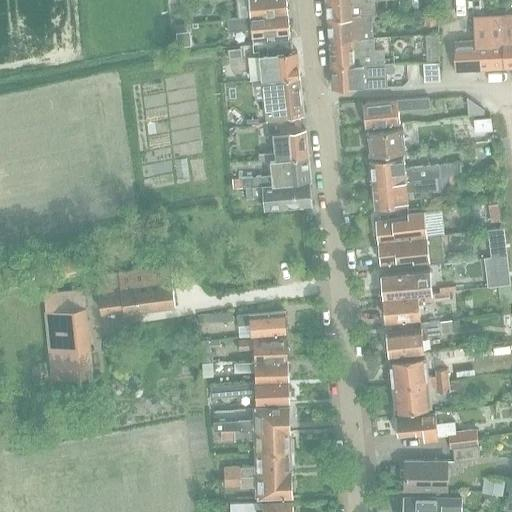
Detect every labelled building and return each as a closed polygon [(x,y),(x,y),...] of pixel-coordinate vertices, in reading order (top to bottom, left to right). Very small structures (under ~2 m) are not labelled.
[(237,0),(240,18),(251,16),(287,13),(285,0),(237,0)] [(327,0),(329,17),(373,14),(377,13),(375,0),(327,0)] [(240,18),(228,19),(228,29),(247,27),(247,22),(252,22),(254,44),(291,40),(291,39),(290,39),(287,13),(251,16),(240,18)] [(373,14),(329,17),(330,41),(360,40),(374,39),(374,27),(373,14)] [(511,16),(475,18),(476,40),(488,39),(499,38),(501,67),(511,66),(511,16)] [(439,62),(438,34),(426,35),(427,62),(439,62)] [(499,38),(488,39),(489,68),(501,67),(499,38)] [(360,40),(330,41),(332,68),(360,66),(360,63),(376,62),(385,62),(385,49),(375,50),(374,39),(360,40)] [(489,68),(488,39),(476,40),(478,69),(489,68)] [(291,40),(254,44),(255,51),(260,51),(261,54),(260,54),(263,80),(300,76),(297,50),(292,51),(291,40)] [(466,69),(465,40),(453,41),(455,70),(466,69)] [(478,69),(476,40),(465,40),(466,69),(478,69)] [(440,80),(439,62),(427,62),(423,63),(424,81),(440,80)] [(360,66),(332,68),(334,87),(382,86),(381,69),(355,70),(355,68),(360,68),(360,66)] [(300,76),(263,80),(266,117),(304,113),(300,76)] [(367,126),(377,125),(403,122),(400,122),(398,106),(413,105),(415,102),(415,97),(365,102),(367,126)] [(491,116),(474,117),(475,130),(491,129),(491,116)] [(260,160),(268,159),(270,159),(308,156),(306,129),(302,129),(300,119),(279,121),(263,123),(264,133),(274,132),(276,151),(259,152),(260,160)] [(403,122),(377,125),(378,129),(368,130),(370,154),(406,151),(403,122)] [(371,159),(373,183),(441,175),(448,174),(448,175),(460,174),(459,161),(405,167),(403,155),(371,159)] [(242,177),(242,179),(233,180),(233,187),(246,186),(246,188),(311,182),(308,156),(270,159),(272,175),(262,176),(261,175),(242,177)] [(441,175),(373,183),(376,207),(409,203),(407,191),(413,190),(414,191),(449,188),(448,175),(448,174),(441,175)] [(311,182),(246,188),(247,198),(254,198),(253,195),(263,194),(265,208),(313,204),(311,182)] [(376,219),(379,240),(411,237),(414,237),(426,236),(442,234),(442,231),(426,233),(424,215),(376,219)] [(502,235),(493,235),(493,254),(503,254),(502,235)] [(426,236),(414,237),(411,237),(379,240),(381,263),(413,260),(413,263),(429,262),(426,236)] [(54,260),(57,279),(81,275),(78,256),(54,260)] [(169,264),(96,275),(102,312),(124,309),(124,311),(175,304),(169,264)] [(430,268),(416,269),(382,273),(384,297),(418,293),(418,292),(423,292),(432,291),(432,288),(430,268)] [(43,292),(45,310),(51,378),(92,374),(84,288),(43,292)] [(432,288),(432,291),(423,292),(424,304),(449,301),(448,292),(434,294),(433,288),(432,288)] [(418,293),(384,297),(387,320),(421,316),(418,293)] [(237,315),(237,320),(237,322),(249,321),(251,336),(286,332),(284,310),(237,315)] [(440,320),(421,323),(422,327),(388,331),(391,356),(424,352),(422,333),(427,332),(427,335),(442,333),(441,332),(453,331),(452,319),(440,320)] [(254,347),(254,360),(256,360),(255,359),(287,358),(286,337),(257,338),(239,339),(239,348),(254,347)] [(391,359),(394,384),(449,378),(459,377),(457,365),(447,367),(447,368),(435,369),(436,375),(427,376),(425,356),(391,359)] [(256,360),(254,360),(234,361),(234,370),(255,369),(255,382),(288,381),(287,358),(255,359),(256,360)] [(459,377),(449,378),(394,384),(396,410),(430,407),(428,387),(437,386),(438,392),(450,390),(450,389),(465,387),(464,378),(459,378),(459,377)] [(288,381),(255,382),(210,384),(211,395),(255,393),(256,403),(289,402),(288,381)] [(221,429),(221,430),(240,429),(273,428),(273,432),(290,431),(289,406),(254,407),(254,418),(212,420),(213,430),(221,429)] [(455,419),(448,420),(436,422),(435,412),(397,416),(399,434),(424,431),(424,437),(438,436),(438,434),(449,433),(450,443),(478,441),(477,429),(456,431),(455,419)] [(240,429),(221,430),(221,439),(255,438),(256,452),(290,451),(290,431),(273,432),(273,428),(240,429)] [(454,460),(480,457),(478,443),(453,446),(454,460)] [(223,467),(224,478),(242,477),(274,476),(274,472),(291,472),(290,451),(256,452),(256,466),(241,466),(223,467)] [(447,488),(447,460),(404,459),(404,488),(447,488)] [(242,477),(224,478),(224,486),(241,485),(241,487),(257,486),(257,496),(292,495),(291,472),(274,472),(274,476),(242,477)] [(485,478),(482,492),(504,496),(506,482),(485,478)] [(404,511),(440,511),(440,509),(461,510),(461,497),(404,496),(404,511)] [(262,511),(292,511),(292,500),(230,502),(230,511),(256,511),(256,508),(263,508),(262,511)]
